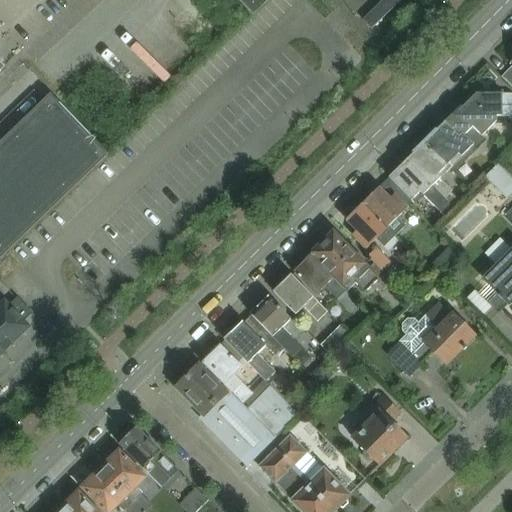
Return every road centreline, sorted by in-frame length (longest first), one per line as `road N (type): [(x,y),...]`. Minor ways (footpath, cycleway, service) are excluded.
road 1 (tertiary): [(124,382),(506,0)]
road 2 (residential): [(248,511),(124,382)]
road 3 (tertiary): [(0,506),(124,382)]
road 4 (residential): [(511,393),(397,511)]
